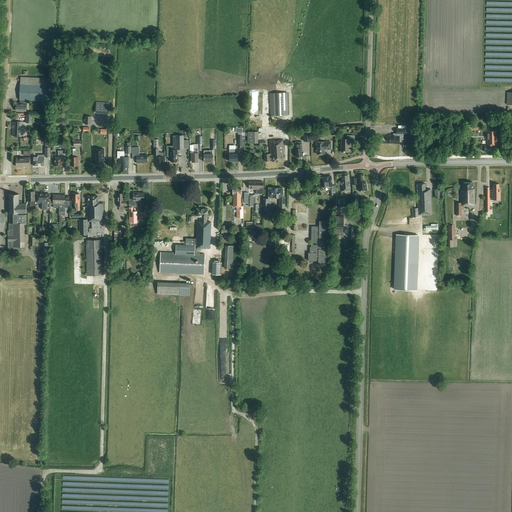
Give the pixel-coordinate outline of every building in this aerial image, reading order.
[(20,78),(20,84),(20,100),(26,100),(50,101),(51,79),(20,78)] [(287,93),(271,93),(271,116),(288,115),(287,93)] [(26,100),(20,100),(20,103),(16,103),(16,111),(26,111),(26,104),(26,100)] [(98,101),(98,113),(112,112),(111,101),(98,101)] [(22,122),(13,122),(12,136),(20,136),(20,133),(25,133),(25,127),(22,126),(22,122)] [(486,143),(486,145),(483,145),(483,151),(493,151),(493,145),(498,145),(497,128),(486,128),(486,143)] [(403,140),(403,134),(405,134),(405,129),(396,129),(396,134),(393,134),(393,135),(390,135),(390,136),(389,136),(389,143),(396,143),(396,144),(399,144),(399,140),(403,140)] [(248,132),(248,143),(258,143),(258,132),(248,132)] [(178,157),(178,150),(184,149),(183,135),(173,135),(173,149),(166,150),(166,157),(171,157),(171,162),(177,162),(177,157),(178,157)] [(354,136),(347,136),(347,139),(341,139),(341,151),(343,152),(344,152),(349,152),(349,145),(349,142),(354,142),(354,136)] [(269,141),(270,154),(264,154),(265,161),(269,161),(269,160),(272,160),(272,162),(277,162),(279,162),(279,161),(283,161),(283,155),(284,155),(283,141),(279,141),(279,140),(269,141)] [(331,150),(331,142),(324,142),(316,142),(316,154),(324,154),(324,150),(331,150)] [(194,153),(192,153),(192,162),(198,162),(198,153),(198,151),(201,151),(201,144),(198,144),(198,149),(194,149),(194,153)] [(139,156),(139,152),(139,147),(132,147),(132,158),(136,158),(137,163),(141,163),(147,162),(147,155),(139,156)] [(104,149),(94,149),(94,155),(95,155),(95,161),(95,165),(103,165),(103,160),(104,160),(104,149)] [(238,161),(238,154),(236,154),(236,149),(235,149),(230,149),(229,149),(229,154),(229,161),(238,161)] [(70,161),(71,161),(71,166),(78,166),(78,157),(78,151),(73,151),(73,157),(70,157),(70,161)] [(212,154),(212,151),(209,151),(204,151),(204,154),(204,162),(213,161),(212,154)] [(128,172),(128,163),(129,163),(129,157),(124,157),(124,152),(117,152),(117,158),(119,158),(119,164),(120,164),(120,172),(128,172)] [(38,157),(34,157),(34,166),(44,166),(44,157),(44,155),(38,155),(38,157)] [(30,158),(16,158),(16,167),(30,166),(30,158)] [(366,182),(364,182),(364,179),(363,174),(362,175),(361,174),(359,174),(359,175),(358,175),(359,192),(366,191),(366,182)] [(348,175),(341,176),(342,181),(341,181),(339,181),(338,182),(338,184),(339,185),(342,185),(342,192),(350,191),(349,180),(348,180),(348,175)] [(322,187),(328,186),(328,190),(330,189),(330,196),(334,196),(333,192),(335,192),(335,186),(332,186),(331,176),(321,177),(322,187)] [(461,205),(474,205),(474,189),(473,189),(473,182),(462,182),(462,189),(461,189),(461,203),(456,203),(456,216),(461,216),(461,205)] [(425,184),(417,184),(418,208),(412,209),(412,217),(418,217),(418,215),(431,215),(430,189),(425,190),(425,184)] [(499,184),(493,184),(494,188),(493,188),(493,193),(492,193),(492,200),(500,200),(500,193),(500,188),(499,188),(499,184)] [(241,207),(241,194),(241,188),(233,189),(233,195),(234,207),(240,207),(240,210),(237,210),(237,218),(243,218),(243,207),(241,207)] [(269,188),(268,197),(268,199),(263,199),(263,211),(271,211),(271,200),(270,200),(270,197),(279,198),(279,208),(285,209),(285,198),(283,198),(283,188),(269,188)] [(133,199),(129,199),(129,206),(136,205),(136,200),(144,200),(144,193),(138,193),(133,193),(133,199)] [(255,195),(249,195),(249,194),(244,193),(244,203),(248,204),(248,206),(254,207),(255,207),(255,205),(255,195)] [(11,213),(11,224),(9,224),(9,231),(10,232),(10,235),(8,235),(8,242),(8,247),(13,247),(21,247),(25,247),(24,225),(26,225),(26,214),(25,214),(25,213),(26,213),(26,203),(22,203),(22,202),(19,202),(19,194),(9,194),(9,213),(11,213)] [(44,200),(45,194),(37,194),(36,203),(41,203),(40,209),(44,209),(45,200),(44,200)] [(123,210),(123,205),(126,205),(126,201),(123,200),(123,194),(118,194),(118,206),(119,206),(119,210),(123,210)] [(61,201),(61,195),(53,195),(53,204),(59,204),(59,215),(67,215),(67,208),(63,208),(64,201),(61,201)] [(65,195),(61,195),(61,201),(64,201),(63,208),(67,208),(67,207),(69,207),(69,197),(65,197),(65,195)] [(87,219),(79,220),(80,233),(88,233),(88,222),(92,222),(92,228),(89,228),(89,233),(103,232),(103,203),(98,204),(98,196),(88,196),(88,205),(87,205),(87,219)] [(208,209),(197,209),(197,216),(199,216),(199,222),(207,222),(207,216),(208,216),(208,209)] [(308,253),(308,261),(318,261),(318,265),(326,265),(327,249),(326,249),(326,243),(327,244),(327,221),(319,221),(319,227),(312,226),(311,245),(313,245),(313,247),(310,247),(310,253),(308,253)] [(396,289),(418,290),(419,236),(398,235),(396,289)] [(87,276),(103,275),(102,240),(86,240),(87,276)] [(234,267),(235,245),(227,245),(226,267),(234,267)] [(160,253),(159,272),(204,274),(205,254),(200,254),(200,248),(196,248),(196,246),(176,246),(176,253),(160,253)] [(46,271),(47,257),(39,256),(38,270),(46,271)] [(213,262),(213,275),(221,275),(222,263),(213,262)] [(306,266),(306,278),(327,278),(327,266),(306,266)] [(190,284),(158,282),(157,294),(189,296),(190,284)]
